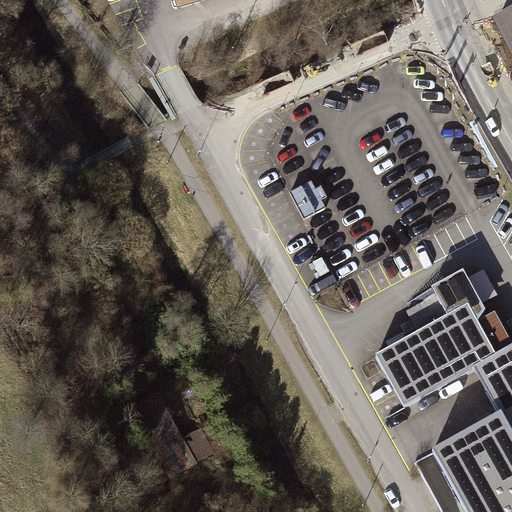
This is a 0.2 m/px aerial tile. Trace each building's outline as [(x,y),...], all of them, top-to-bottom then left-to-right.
[(511,17),(495,26),(511,58),(511,17)] [(312,184),(289,197),(304,224),(327,211),(322,203),(327,201),(321,190),(316,193),(312,184)] [(409,409),(476,372),(498,360),(479,326),(478,325),(486,314),(464,274),(433,290),(437,297),(448,317),(450,321),(381,359),(409,409)] [(448,317),(437,297),(408,313),(419,333),(448,317)] [(511,342),(497,316),(479,326),(498,360),(511,351),(511,342)] [(511,351),(498,360),(476,372),(501,417),(511,436),(511,351)] [(160,396),(134,409),(143,426),(146,424),(159,448),(154,450),(156,454),(149,458),(163,486),(199,468),(198,466),(215,457),(202,432),(184,441),(160,396)] [(511,511),(511,436),(501,417),(433,454),(465,511),(511,511)] [(229,476),(210,486),(219,503),(238,494),(229,476)]
